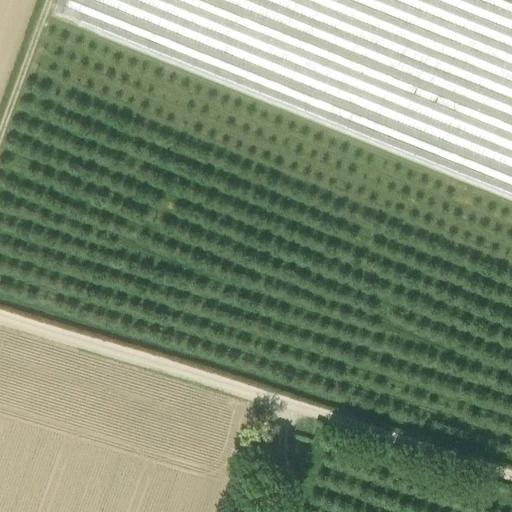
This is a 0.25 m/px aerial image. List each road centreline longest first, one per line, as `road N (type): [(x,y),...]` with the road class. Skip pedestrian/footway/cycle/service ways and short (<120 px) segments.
road 1 (unclassified): [(300,412),(0,318)]
road 2 (track): [(511,478),(300,412)]
